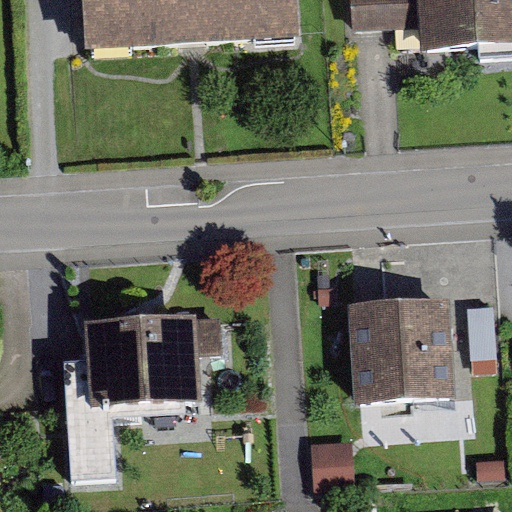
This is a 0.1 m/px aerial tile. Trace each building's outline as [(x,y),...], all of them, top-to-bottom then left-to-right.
[(309,50),(305,0),(91,0),(95,62),(309,50)] [(511,66),(511,0),(362,0),(367,57),(406,54),(405,33),(425,32),(428,62),(482,58),(483,69),(511,66)] [(477,362),(501,360),(498,308),(474,309),(477,362)] [(474,405),(467,311),(365,317),(371,412),(474,405)] [(240,328),(107,336),(109,370),(78,372),(85,483),(131,480),(127,415),(229,408),(226,358),(241,357),(240,328)]
